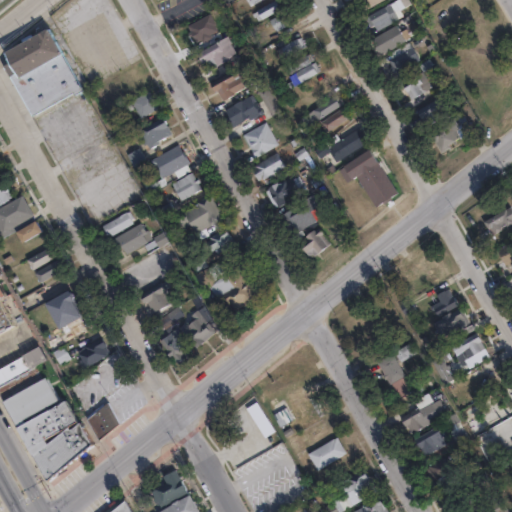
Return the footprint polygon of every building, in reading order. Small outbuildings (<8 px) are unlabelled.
[(277,0),(281,7),(259,20),(255,12),(275,0),(277,0)] [(381,0),(366,9),(363,3),(360,4),(357,0),(381,0)] [(399,17),(378,29),(374,23),(371,25),(366,16),(390,2),(399,17)] [(297,19),(292,10),(271,22),(277,31),(297,19)] [(212,36),(194,45),(190,37),(187,39),(183,30),(195,23),(193,20),(201,16),(212,36)] [(397,24),(401,31),(406,28),(411,36),(381,53),(372,38),(397,24)] [(82,86),(32,114),(4,64),(11,60),(7,52),(49,28),(82,86)] [(230,58),(214,67),(211,62),(206,65),(198,53),(228,36),(237,51),(229,56),(230,58)] [(304,46),(283,59),(278,49),(298,37),(304,46)] [(414,66),(399,75),(390,59),(412,46),(417,54),(410,58),(414,66)] [(319,74),(296,86),(286,67),(308,55),(319,74)] [(248,84),(225,99),(218,89),(216,90),(212,84),(237,67),(248,84)] [(432,86),(412,98),(403,82),(423,71),(432,86)] [(280,109),(269,115),(255,91),(266,85),(280,109)] [(159,107),(142,117),(132,99),(149,89),(159,107)] [(320,117),(312,124),(305,114),(313,109),(337,94),(343,103),(320,117)] [(250,95),(254,103),(257,101),(263,111),(251,118),(250,115),(232,126),(223,112),(250,95)] [(443,115),(426,124),(418,109),(439,97),(445,108),(440,110),(443,115)] [(351,115),(327,130),(322,122),(346,107),(351,115)] [(451,146),(441,152),(431,132),(454,119),(453,117),(462,112),(467,122),(455,128),(460,137),(449,143),(451,146)] [(160,142),(151,147),(148,143),(146,144),(138,131),(163,117),(172,132),(159,139),(160,142)] [(277,143),(254,156),(241,133),(264,120),(277,143)] [(357,129),(365,143),(347,154),(340,141),(331,147),(333,150),(319,158),(314,149),(339,135),(341,138),(357,129)] [(191,162),(164,177),(153,158),(180,143),(191,162)] [(146,159),(135,166),(128,154),(140,147),(146,159)] [(370,148),(398,192),(377,205),(358,175),(354,178),(345,164),(370,148)] [(278,177),(268,183),(264,177),(260,179),(253,166),(278,151),(286,165),(275,171),(278,177)] [(298,170),(307,188),(287,198),(289,201),(276,208),(266,188),(278,182),(279,182),(292,175),(291,173),(298,170)] [(203,187),(183,200),(175,186),(187,179),(185,175),(192,171),(203,187)] [(13,197),(0,203),(0,183),(5,181),(13,197)] [(34,214),(0,231),(0,207),(24,195),(34,214)] [(224,216),(211,224),(214,229),(197,239),(199,243),(183,252),(176,240),(195,229),(191,223),(180,230),(174,218),(212,195),(224,216)] [(325,214),(294,233),(291,227),(289,229),(284,220),(287,218),(284,212),(313,195),(325,214)] [(511,224),(508,227),(507,225),(502,228),(503,230),(494,235),(491,228),(489,229),(485,221),(511,206),(511,224)] [(134,221),(112,234),(111,231),(109,233),(104,224),(127,211),(134,221)] [(43,230),(23,241),(18,231),(38,221),(43,230)] [(142,222),(146,230),(148,229),(153,237),(127,252),(123,245),(120,247),(115,238),(142,222)] [(236,241),(218,253),(215,248),(212,250),(207,241),(212,237),(211,236),(226,226),(236,241)] [(332,244),(321,228),(300,242),(311,258),(332,244)] [(171,239),(159,246),(158,243),(148,249),(145,245),(156,238),(154,236),(165,229),(171,239)] [(338,251),(321,265),(319,262),(316,265),(307,254),(315,247),(313,245),(325,235),(338,251)] [(511,264),(510,266),(500,250),(511,242),(511,264)] [(57,255),(33,267),(28,258),(52,246),(57,255)] [(430,254),(432,257),(434,256),(445,276),(429,284),(419,264),(426,261),(424,257),(430,254)] [(260,293),(245,306),(244,304),(237,309),(230,301),(226,305),(210,286),(245,257),(252,265),(247,270),(257,282),(253,285),(260,293)] [(64,268),(41,280),(36,271),(59,259),(64,268)] [(174,300),(152,313),(141,294),(163,281),(174,300)] [(77,297),(55,309),(52,304),(46,307),(44,302),(72,288),(77,297)] [(456,303),(437,315),(433,308),(430,310),(428,306),(438,300),(435,295),(447,288),(456,303)] [(0,298),(15,325),(0,333),(0,293),(2,297),(0,298)] [(88,319),(63,332),(54,314),(79,301),(88,319)] [(468,322),(440,337),(432,322),(460,307),(468,322)] [(168,330),(182,316),(175,309),(161,323),(168,330)] [(199,309),(217,330),(198,346),(181,327),(189,320),(191,321),(197,316),(194,313),(199,309)] [(483,347),(464,358),(460,352),(455,355),(450,346),(474,332),(483,347)] [(76,353),(85,368),(112,353),(102,337),(76,353)] [(199,361),(185,373),(167,350),(181,338),(199,361)] [(63,340),(66,346),(76,341),(79,346),(58,357),(52,346),(63,340)] [(415,352),(399,361),(393,351),(409,341),(415,352)] [(116,362),(91,375),(84,361),(109,348),(116,362)] [(56,353),(61,363),(70,359),(65,349),(56,353)] [(404,375),(388,384),(375,361),(391,352),(404,375)] [(441,358),(445,365),(447,363),(455,376),(443,383),(431,363),(441,358)] [(0,382),(31,365),(38,377),(45,373),(67,412),(74,408),(100,453),(63,484),(56,489),(53,484),(0,389),(0,382)] [(322,415),(303,426),(301,422),(294,426),(290,420),(297,416),(292,408),(311,396),(322,415)] [(417,406),(421,414),(423,413),(428,422),(410,432),(406,424),(404,425),(399,417),(417,406)] [(491,435),(480,440),(469,417),(488,408),(491,415),(484,418),(491,435)] [(127,432),(107,449),(96,427),(116,411),(127,432)] [(468,437),(456,445),(448,433),(454,429),(446,417),(453,412),(468,437)] [(446,443),(423,455),(419,447),(417,448),(412,439),(437,426),(446,443)] [(305,449),(295,455),(286,438),(296,432),(305,449)] [(342,453),(316,469),(306,452),(333,437),(342,453)] [(442,456),(443,458),(445,456),(447,459),(451,457),(458,468),(450,473),(449,470),(435,479),(432,481),(431,479),(424,467),(442,456)] [(487,479),(474,487),(470,479),(468,476),(481,468),(487,479)] [(188,494),(161,509),(153,492),(168,484),(165,477),(166,477),(176,471),(179,477),(188,494)] [(373,476),(378,485),(371,485),(371,486),(348,498),(344,492),(342,493),(338,485),(341,484),(340,481),(346,478),(367,478),(367,479),(373,476)] [(471,500),(452,511),(449,505),(445,507),(440,498),(465,484),(470,493),(467,495),(471,500)] [(199,511),(158,511),(190,495),(199,511)] [(385,510),(381,511),(351,511),(361,506),(360,505),(376,495),(385,510)] [(500,495),(508,511),(500,511),(499,509),(493,511),(488,501),(500,495)] [(105,511),(124,497),(133,511),(105,511)] [(336,511),(326,511),(323,506),(331,502),(336,511)]
